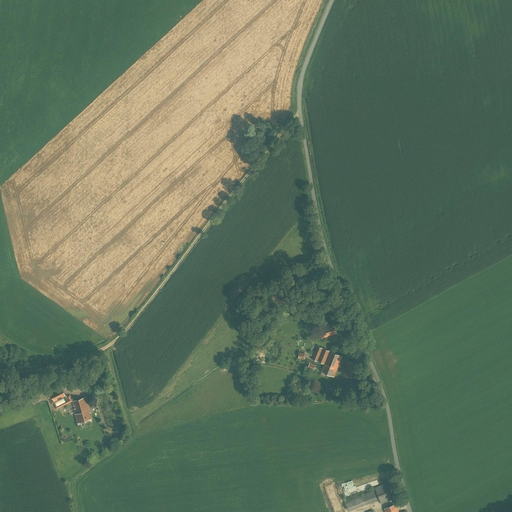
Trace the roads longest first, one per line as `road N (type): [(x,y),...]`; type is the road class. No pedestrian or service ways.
road 1 (unclassified): [(409,511),(388,409),(320,232),(299,113),(304,66),(332,0)]
road 2 (track): [(0,374),(60,368),(128,328),(299,113)]
